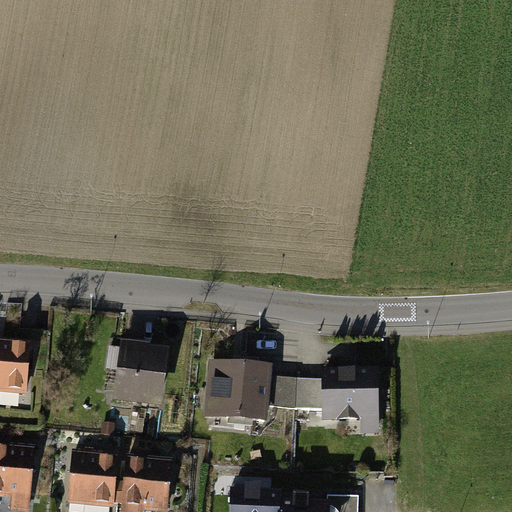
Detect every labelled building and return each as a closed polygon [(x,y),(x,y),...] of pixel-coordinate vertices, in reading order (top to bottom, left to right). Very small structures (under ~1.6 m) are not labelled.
[(32,343),(0,340),(0,397),(0,395),(27,398),(32,343)] [(152,346),(122,342),(114,404),(163,411),(171,352),(152,350),(152,346)] [(275,369),(211,363),(205,419),(269,426),(271,408),(274,378),(275,369)] [(380,370),(322,370),(323,382),(323,412),(323,424),(362,423),(362,436),(381,436),(380,370)] [(297,410),(298,380),(274,378),(271,408),(297,410)] [(298,380),(297,410),(323,412),(323,382),(298,380)] [(30,511),(36,448),(0,444),(0,499),(12,501),(10,511),(30,511)] [(119,506),(121,484),(117,483),(120,456),(73,451),(68,507),(114,511),(115,505),(119,506)] [(168,511),(174,461),(127,456),(125,484),(121,484),(119,506),(122,506),(121,511),(168,511)] [(282,511),(283,504),(283,495),(263,494),(263,489),(247,488),(247,493),(232,493),(231,511),(282,511)] [(328,497),(328,506),(332,506),(332,511),(359,511),(360,498),(328,497)] [(332,511),(332,506),(328,506),(311,505),(311,498),(295,498),(295,504),(283,504),(282,511),(332,511)]
